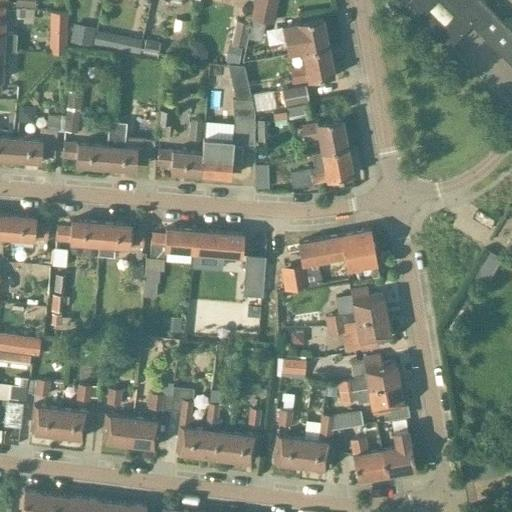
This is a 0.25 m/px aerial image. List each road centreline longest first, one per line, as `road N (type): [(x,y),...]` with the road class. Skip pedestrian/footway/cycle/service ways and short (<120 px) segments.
road 1 (residential): [(449,492),(361,507),(0,465)]
road 2 (residential): [(0,190),(286,213),(394,203)]
road 3 (residential): [(449,492),(394,203)]
road 4 (residential): [(394,203),(362,0)]
road 5 (residential): [(394,203),(462,184),(511,141)]
